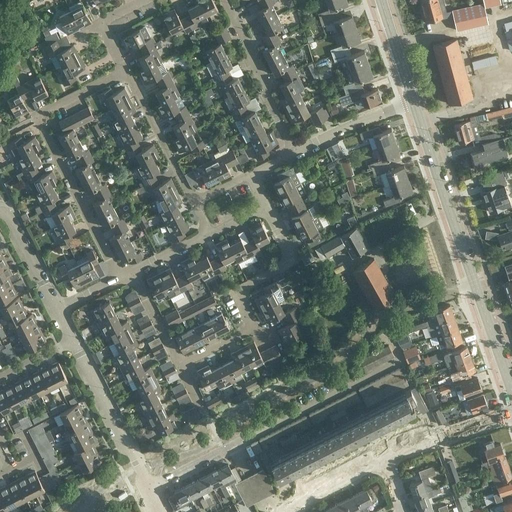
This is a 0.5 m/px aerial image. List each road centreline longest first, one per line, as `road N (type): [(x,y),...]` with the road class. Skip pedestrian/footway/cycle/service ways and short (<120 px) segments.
road 1 (tertiary): [(511,396),(413,102)]
road 2 (residential): [(118,278),(37,117),(125,70)]
road 3 (residential): [(146,487),(393,363)]
road 4 (residential): [(294,150),(224,0)]
road 5 (residential): [(146,487),(72,341)]
road 6 (residential): [(251,327),(242,289),(288,258),(264,206)]
road 7 (residential): [(194,201),(125,70)]
road 8 (residential): [(384,458),(511,415)]
road 9 (residential): [(294,150),(413,102)]
